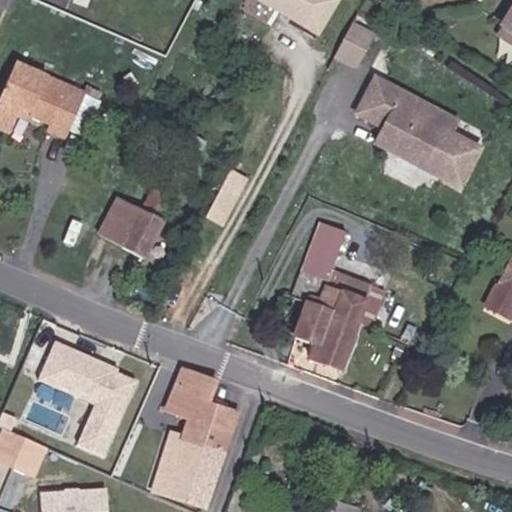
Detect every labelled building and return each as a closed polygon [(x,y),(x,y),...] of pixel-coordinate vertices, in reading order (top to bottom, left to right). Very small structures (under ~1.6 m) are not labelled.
[(258,0),(259,1),(322,35),(340,0),(258,0)] [(511,12),(495,34),(511,47),(511,12)] [(374,49),(380,37),(359,27),(353,38),(374,49)] [(511,47),(495,34),(489,42),(511,59),(511,47)] [(363,71),(374,49),(353,38),(342,60),(363,71)] [(62,134),(79,140),(98,94),(29,65),(5,119),(26,129),(32,116),(36,106),(47,110),(45,115),(66,123),(62,134)] [(440,123),(448,111),(390,74),(368,107),(394,124),(407,132),(398,147),(464,190),(487,153),(459,136),(440,123)] [(44,119),(45,115),(47,110),(36,106),(32,116),(44,119)] [(459,136),(467,124),(448,111),(440,123),(459,136)] [(24,135),(26,129),(5,119),(2,126),(24,135)] [(398,147),(407,132),(394,124),(385,139),(398,147)] [(178,171),(199,183),(217,149),(195,136),(178,171)] [(159,262),(189,202),(167,191),(156,213),(131,200),(112,238),(159,262)] [(378,342),(389,304),(340,286),(352,245),(321,236),(300,302),(292,300),(280,336),(322,351),(316,368),(347,379),(362,338),(378,342)] [(511,264),(490,314),(511,324),(511,264)] [(0,339),(4,341),(13,320),(0,314),(0,339)] [(95,431),(121,442),(152,367),(123,355),(124,351),(71,329),(55,367),(112,391),(95,431)] [(253,404),(229,396),(236,377),(202,362),(192,386),(203,390),(198,403),(207,406),(247,421),(253,404)] [(207,406),(198,403),(203,390),(192,386),(183,408),(204,417),(207,406)] [(243,432),(247,421),(207,406),(204,417),(243,432)] [(274,434),(309,446),(318,421),(284,408),(274,434)] [(239,444),(243,432),(204,417),(201,428),(239,444)] [(59,437),(20,419),(7,446),(46,464),(59,437)] [(164,481),(219,499),(239,444),(201,428),(185,422),(164,481)] [(265,442),(237,511),(257,511),(282,449),(265,442)] [(3,504),(17,507),(26,474),(12,470),(3,504)] [(118,511),(117,482),(55,485),(55,511),(118,511)] [(338,511),(364,511),(342,503),(338,511)]
